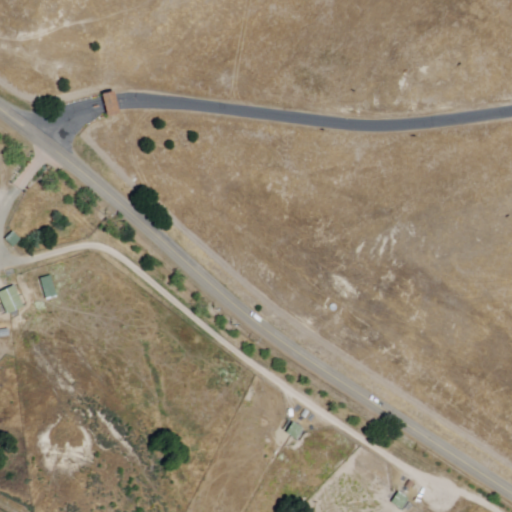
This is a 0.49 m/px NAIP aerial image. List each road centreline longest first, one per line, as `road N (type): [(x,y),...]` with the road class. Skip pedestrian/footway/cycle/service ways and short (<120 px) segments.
road 1 (tertiary): [(511,494),(279,339),(0,114)]
road 2 (track): [(498,511),(446,493),(291,391),(99,247),(0,266)]
road 3 (residential): [(511,112),(382,128),(128,102),(75,117),(45,145)]
